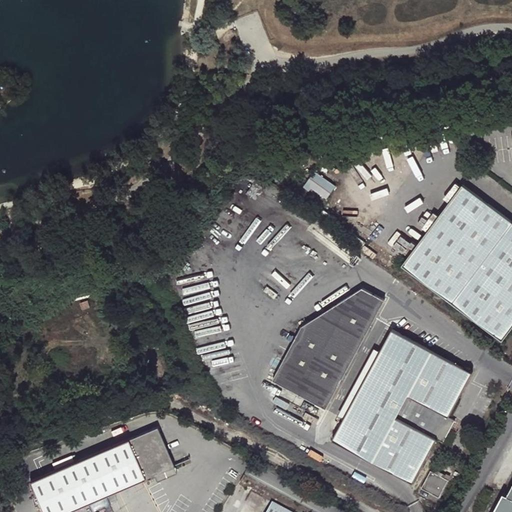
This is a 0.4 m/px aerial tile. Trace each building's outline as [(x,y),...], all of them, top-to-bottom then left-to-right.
[(326,198),(337,184),(316,169),(306,183),(326,198)] [(404,264),(504,339),(511,327),(511,221),(463,185),(404,264)] [(384,298),(361,286),(301,325),(273,380),(327,408),(384,298)] [(88,300),(81,303),(83,309),(91,307),(88,300)] [(344,417),(333,439),(414,482),(437,438),(444,441),(455,419),(449,416),(473,371),(391,327),(379,350),(344,417)] [(339,414),(344,417),(379,350),(375,348),(339,414)] [(461,422),(455,419),(444,441),(450,445),(461,422)] [(160,424),(34,477),(48,511),(59,511),(177,463),(160,424)] [(422,487),(440,496),(449,479),(431,469),(422,487)] [(511,511),(511,502),(505,499),(502,497),(493,511),(511,511)]
